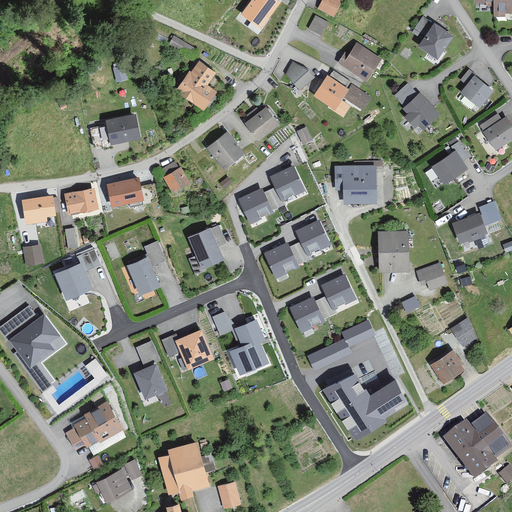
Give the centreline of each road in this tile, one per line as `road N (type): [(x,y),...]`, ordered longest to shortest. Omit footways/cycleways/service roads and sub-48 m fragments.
road 1 (residential): [(359,472),(302,387),(255,277),(95,340)]
road 2 (residential): [(0,189),(111,173),(173,149),(264,75),(304,0)]
road 3 (residential): [(434,418),(328,184)]
road 4 (residential): [(0,510),(51,487),(63,459),(0,370)]
